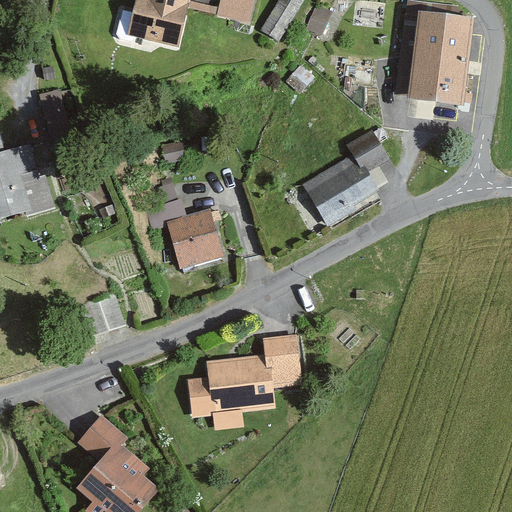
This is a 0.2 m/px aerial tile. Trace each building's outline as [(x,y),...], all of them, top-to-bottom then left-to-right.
[(131,0),(123,40),(181,52),(191,0),(131,0)] [(255,0),(219,0),(215,21),(250,28),(255,0)] [(302,0),(278,0),(258,33),(279,46),(305,1),(302,0)] [(316,6),(305,31),(321,38),(332,13),(316,6)] [(472,23),(417,17),(407,104),(462,110),(472,23)] [(60,92),(40,97),(56,159),(75,154),(60,92)] [(0,134),(0,222),(24,215),(25,220),(56,211),(45,177),(39,178),(29,146),(6,154),(0,134)] [(353,160),(302,188),(326,230),(378,202),(365,179),(389,166),(373,137),(348,151),(353,160)] [(183,219),(174,185),(144,193),(154,229),(164,227),(177,274),(223,261),(210,212),(183,219)] [(85,303),(92,333),(126,325),(119,295),(85,303)] [(208,382),(187,384),(191,423),(214,420),(216,434),(245,431),(243,414),(275,411),(272,381),(297,378),(292,338),(261,341),(263,357),(206,363),(208,382)] [(99,462),(74,491),(92,507),(87,511),(145,511),(161,494),(142,478),(149,470),(120,445),(126,437),(101,416),(77,444),(99,462)]
